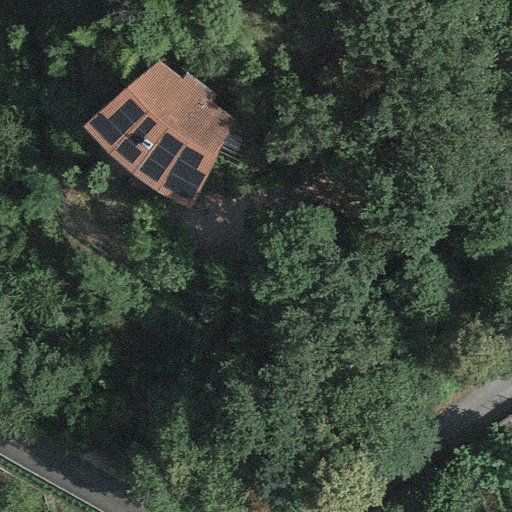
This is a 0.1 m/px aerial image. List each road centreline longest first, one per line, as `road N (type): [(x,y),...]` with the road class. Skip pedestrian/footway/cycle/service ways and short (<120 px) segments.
road 1 (unclassified): [(126,511),(0,429)]
road 2 (unclassified): [(511,457),(405,511)]
